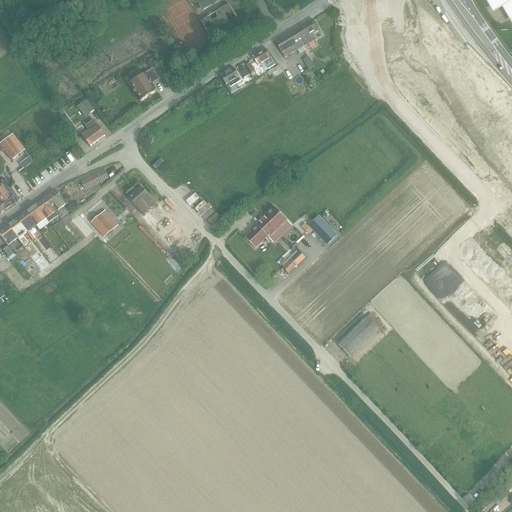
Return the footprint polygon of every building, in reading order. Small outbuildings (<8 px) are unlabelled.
[(198,0),(204,9),(218,0),(198,0)] [(511,0),(481,0),(490,14),(500,9),(510,26),(511,25),(511,0)] [(229,4),(200,21),(212,40),(241,23),(229,4)] [(319,31),(313,21),(275,44),(284,58),(315,40),(312,35),(319,31)] [(275,66),(265,49),(252,57),(258,67),(264,63),(268,70),(275,66)] [(250,63),(244,67),(249,76),(255,72),(250,63)] [(243,79),(249,76),(244,67),(238,70),(243,79)] [(234,68),(220,76),(221,77),(228,90),(231,94),(235,92),(240,89),(237,84),(241,82),(234,68)] [(145,74),(129,85),(140,103),(156,92),(151,84),(156,80),(159,79),(154,70),(151,72),(145,76),(145,74)] [(311,70),(304,74),(310,84),(317,80),(311,70)] [(77,107),(85,118),(96,110),(88,99),(77,107)] [(90,147),(105,136),(98,126),(98,127),(94,120),(85,126),(88,130),(81,135),(90,147)] [(7,138),(0,143),(0,145),(11,160),(20,154),(24,151),(18,143),(14,146),(7,138)] [(103,170),(81,181),(84,188),(107,176),(103,170)] [(268,174),(272,181),(279,176),(275,170),(268,174)] [(0,185),(0,205),(4,211),(14,203),(1,185),(0,185)] [(151,198),(141,187),(129,198),(144,217),(157,206),(150,199),(151,198)] [(54,190),(44,198),(50,207),(52,205),(55,209),(54,210),(55,212),(57,211),(62,218),(65,215),(61,209),(65,205),(54,190)] [(44,198),(35,205),(46,219),(49,222),(58,216),(55,212),(54,210),(55,209),(52,205),(50,207),(44,198)] [(36,226),(46,219),(35,205),(25,212),(36,226)] [(251,234),(245,239),(255,249),(267,238),(273,244),(282,235),(276,229),(285,220),(273,207),(264,216),(265,217),(250,232),(251,234)] [(105,211),(102,214),(92,223),(105,239),(118,227),(105,211)] [(35,239),(29,231),(35,226),(35,227),(36,226),(25,212),(16,219),(27,233),(33,241),(35,239)] [(167,212),(147,230),(181,269),(200,251),(167,212)] [(319,217),(309,227),(327,246),(337,236),(319,217)] [(22,247),(23,247),(28,243),(22,236),(27,233),(16,219),(7,226),(16,239),(22,247)] [(302,228),(309,236),(313,232),(305,225),(302,228)] [(0,236),(7,245),(16,239),(7,226),(0,231),(0,236)] [(12,254),(7,247),(2,250),(8,257),(12,254)] [(299,252),(282,268),(289,275),(305,259),(299,252)] [(0,264),(0,287),(7,296),(18,287),(0,264)] [(89,286),(77,296),(85,306),(92,299),(108,318),(121,307),(105,288),(97,295),(89,286)] [(67,293),(57,301),(69,316),(60,323),(66,330),(63,332),(68,338),(71,336),(76,342),(90,331),(79,318),(84,313),(67,293)] [(349,358),(378,330),(367,318),(338,346),(349,358)] [(10,321),(0,328),(0,338),(2,341),(17,329),(10,321)] [(17,329),(2,341),(9,350),(24,337),(17,329)] [(24,337),(9,350),(16,358),(31,346),(24,337)] [(31,346),(16,358),(23,367),(38,354),(31,346)] [(38,354),(23,367),(29,375),(45,363),(38,354)] [(45,363),(29,375),(36,384),(52,371),(45,363)] [(10,489),(4,494),(19,511),(23,511),(26,510),(27,511),(49,511),(51,511),(30,489),(19,499),(10,489)]
